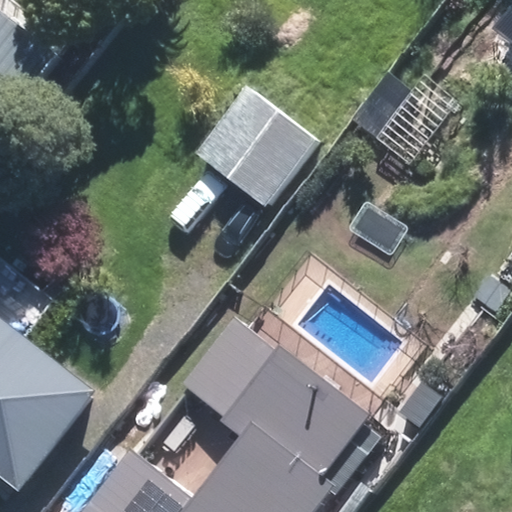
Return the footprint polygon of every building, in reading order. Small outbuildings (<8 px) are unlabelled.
[(0,0),(0,118),(18,132),(58,82),(50,76),(68,54),(0,0)] [(352,141),(391,172),(409,148),(425,162),(453,127),(398,83),(352,141)] [(274,208),(327,141),(258,85),(204,152),(274,208)] [(341,229),(362,198),(332,177),(312,207),(341,229)] [(0,469),(32,494),(110,393),(103,387),(115,371),(0,281),(0,469)] [(329,511),(350,486),(271,424),(201,511),(192,511),(138,469),(104,511),(329,511)]
